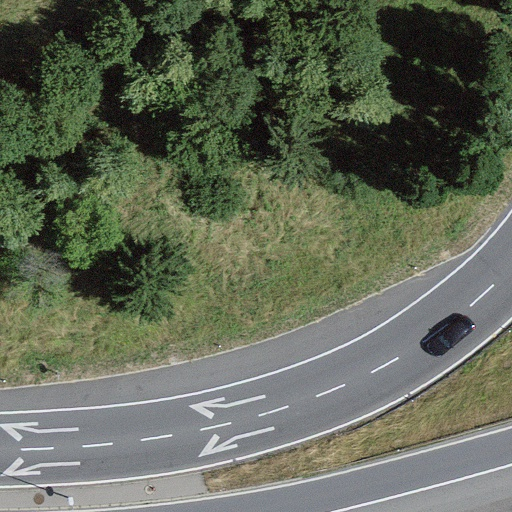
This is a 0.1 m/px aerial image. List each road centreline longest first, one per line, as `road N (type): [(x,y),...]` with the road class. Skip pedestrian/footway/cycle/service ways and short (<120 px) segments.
road 1 (motorway): [(511,266),(423,342),(317,396),(141,440),(0,450)]
road 2 (motorway): [(248,511),(511,447)]
